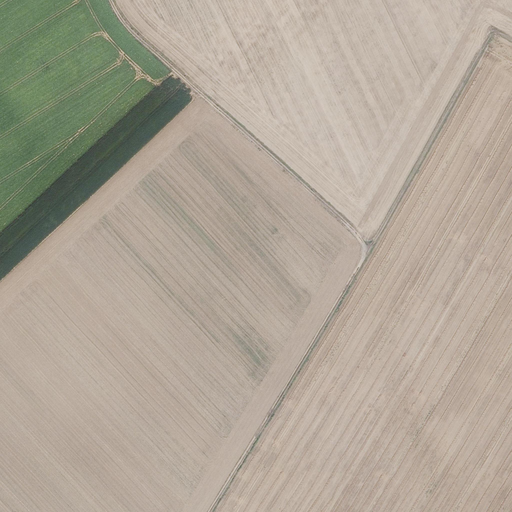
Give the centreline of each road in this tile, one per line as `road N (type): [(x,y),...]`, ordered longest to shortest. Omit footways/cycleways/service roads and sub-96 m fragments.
road 1 (track): [(208,511),(497,28)]
road 2 (track): [(110,0),(138,38),(370,245)]
